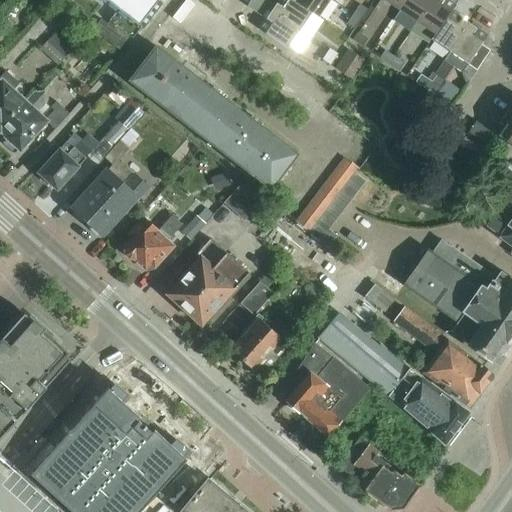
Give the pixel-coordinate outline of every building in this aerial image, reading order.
[(157,0),(106,0),(120,11),(112,22),(124,32),(132,38),(140,27),(160,2),(157,0)] [(278,0),(272,11),(300,30),(312,13),(293,0),(278,0)] [(293,0),(312,13),(318,17),(329,0),(293,0)] [(385,0),(398,8),(400,10),(406,0),(385,0)] [(418,22),(432,0),(406,0),(400,10),(394,18),(412,30),(418,22)] [(447,0),(432,0),(418,22),(435,34),(436,34),(451,11),(452,11),(456,5),(447,0)] [(362,20),(368,10),(360,5),(354,15),(362,20)] [(300,30),(272,11),(259,29),(288,49),(300,30)] [(469,23),(452,11),(451,11),(436,34),(435,34),(431,40),(432,40),(426,49),(444,61),(469,23)] [(347,24),(355,29),(362,20),(354,15),(347,24)] [(85,39),(66,22),(41,50),(60,67),(85,39)] [(482,44),(488,36),(469,23),(444,61),(462,73),(468,65),(477,71),(491,50),(482,44)] [(97,30),(103,35),(109,29),(103,24),(97,30)] [(103,35),(109,41),(115,35),(109,29),(103,35)] [(354,41),(364,47),(369,40),(359,33),(354,41)] [(109,41),(115,46),(121,40),(115,35),(109,41)] [(115,46),(121,52),(126,45),(121,40),(115,46)] [(130,81),(271,188),(297,155),(156,47),(130,81)] [(323,60),(331,65),(338,55),(331,50),(323,60)] [(336,68),(352,80),(366,62),(349,50),(336,68)] [(380,58),(389,64),(395,56),(385,50),(380,58)] [(405,63),(395,56),(389,64),(400,71),(405,63)] [(0,128),(24,102),(14,92),(20,85),(7,72),(0,79),(0,128)] [(416,82),(425,88),(431,81),(421,75),(416,82)] [(432,82),(431,81),(425,88),(436,95),(445,81),(437,75),(432,82)] [(24,102),(0,128),(0,131),(10,141),(17,148),(17,147),(21,150),(22,148),(22,149),(29,141),(28,141),(36,133),(38,132),(43,127),(43,125),(46,122),(37,113),(46,103),(46,92),(44,90),(33,93),(24,102)] [(51,108),(55,111),(47,120),(57,129),(70,114),(57,102),(51,108)] [(511,105),(500,123),(505,127),(498,136),(511,145),(511,105)] [(103,138),(112,147),(128,130),(119,121),(103,138)] [(487,144),(494,133),(491,131),(476,121),(469,133),(487,144)] [(126,213),(148,189),(117,161),(128,150),(119,142),(105,158),(113,166),(74,209),(102,234),(124,210),(126,213)] [(79,166),(85,159),(84,158),(84,159),(74,150),(75,149),(74,148),(66,157),(60,150),(39,174),(41,176),(40,178),(49,186),(50,184),(58,191),(79,167),(79,166)] [(345,157),(295,222),(308,232),(317,220),(358,168),(345,157)] [(511,246),(511,166),(506,163),(495,177),(511,189),(486,226),(499,236),(499,237),(511,246)] [(261,202),(240,184),(224,202),(245,221),(261,202)] [(175,216),(160,233),(158,232),(143,219),(144,219),(143,218),(142,219),(128,235),(133,239),(123,249),(125,250),(125,255),(130,259),(135,260),(146,269),(150,265),(155,269),(175,247),(169,242),(171,240),(172,241),(175,238),(173,236),(182,226),(177,222),(179,219),(175,216)] [(197,216),(182,232),(191,240),(206,224),(197,216)] [(317,220),(308,232),(329,248),(338,236),(317,220)] [(421,263),(511,326),(511,279),(501,272),(496,278),(441,239),(431,253),(429,252),(421,263)] [(201,260),(169,295),(175,301),(176,300),(186,309),(195,317),(195,318),(202,325),(214,311),(221,304),(221,303),(248,274),(231,258),(211,240),(196,256),(201,260)] [(511,328),(511,326),(421,263),(406,284),(458,321),(450,331),(491,359),(511,328)] [(274,294),(260,282),(241,304),(254,316),(274,294)] [(352,313),(379,336),(386,327),(374,317),(381,309),(385,312),(394,301),(375,285),(352,313)] [(478,398),(492,379),(491,373),(486,369),(486,366),(484,367),(405,308),(394,322),(437,355),(423,373),(453,394),(457,397),(456,397),(471,408),(473,404),(475,403),(478,399),(478,398)] [(469,413),(410,370),(380,345),(378,348),(346,320),(338,314),(319,336),(442,442),(446,446),(447,443),(462,422),(468,414),(468,415),(469,413)] [(0,440),(72,360),(56,346),(59,343),(31,319),(19,319),(0,340),(0,440)] [(286,344),(259,319),(231,351),(256,374),(269,359),(271,361),(286,344)] [(328,435),(368,389),(354,377),(314,344),(293,377),(301,384),(287,401),(288,402),(288,406),(294,411),(297,410),(299,411),(300,411),(305,415),(304,416),(326,434),(327,433),(328,435)] [(140,511),(188,459),(109,388),(31,474),(72,511),(140,511)] [(383,466),(387,459),(364,440),(360,438),(348,454),(358,462),(356,465),(364,472),(355,485),(390,510),(391,511),(393,511),(395,510),(396,511),(398,511),(399,511),(401,509),(401,510),(403,510),(404,509),(421,486),(403,473),(401,476),(394,470),(392,473),(383,466)] [(0,511),(67,511),(0,451),(0,511)] [(208,480),(184,511),(185,511),(252,511),(251,511),(247,511),(239,504),(237,506),(230,500),(231,499),(208,480)]
